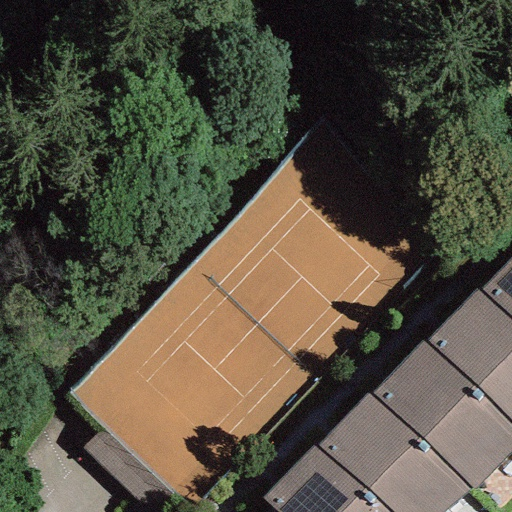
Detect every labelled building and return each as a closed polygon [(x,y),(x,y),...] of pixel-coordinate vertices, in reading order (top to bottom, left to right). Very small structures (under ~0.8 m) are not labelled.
[(511,256),(478,289),(511,319),(511,256)] [(511,319),(478,289),(425,342),(511,422),(511,319)] [(511,450),(511,422),(425,342),(423,339),(371,394),(468,484),(474,490),(511,450)] [(368,390),(316,445),(387,511),(441,511),(468,484),(371,394),(368,390)] [(99,427),(81,445),(121,484),(139,467),(99,427)] [(313,442),(264,494),(279,508),(282,511),(387,511),(316,445),(313,442)]
